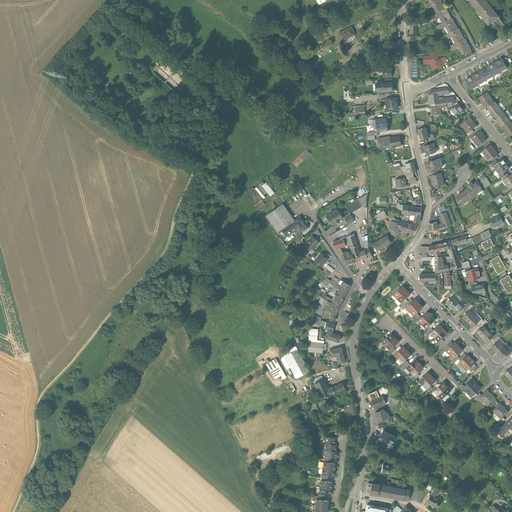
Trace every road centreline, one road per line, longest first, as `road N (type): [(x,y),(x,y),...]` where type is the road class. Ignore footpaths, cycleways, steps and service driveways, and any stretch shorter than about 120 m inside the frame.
road 1 (track): [(13,511),(36,458),(35,407),(165,249),(196,163),(184,135),(130,113),(83,54),(80,40),(105,13)]
road 2 (residential): [(426,211),(406,90)]
